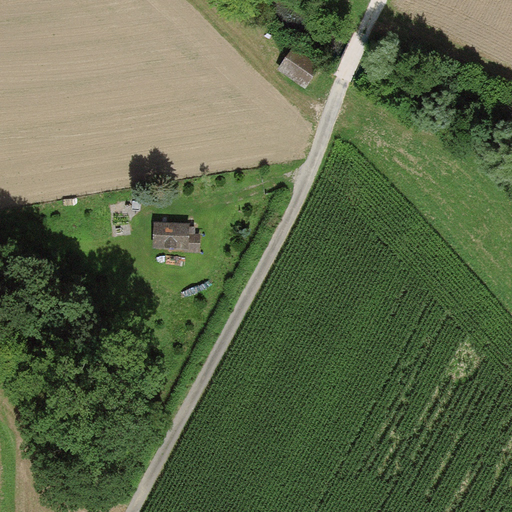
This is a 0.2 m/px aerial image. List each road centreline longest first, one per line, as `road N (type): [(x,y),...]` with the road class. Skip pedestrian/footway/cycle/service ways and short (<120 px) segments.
road 1 (track): [(383,0),(280,235),(134,511)]
road 2 (track): [(335,102),(466,152),(511,216)]
